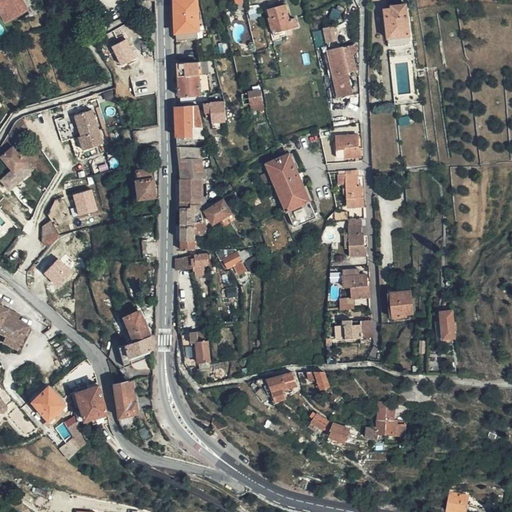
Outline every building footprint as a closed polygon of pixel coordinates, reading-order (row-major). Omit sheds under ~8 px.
[(0,0),(0,27),(1,29),(22,17),(20,11),(23,9),(17,0),(0,0)] [(201,7),(200,0),(179,0),(181,35),(196,34),(196,25),(202,25),(202,20),(204,20),(204,12),(201,13),(201,7)] [(292,14),(288,0),(283,0),(269,4),(272,13),(270,14),(274,27),(272,28),(274,37),(283,35),(282,32),(288,30),(286,24),(298,21),(297,14),(292,14)] [(394,10),(394,7),(385,8),(390,44),(408,42),(408,43),(412,43),(414,41),(408,5),(399,6),(400,10),(394,10)] [(328,32),(335,30),(335,28),(338,28),(337,22),(326,25),(328,32)] [(337,37),(335,30),(328,32),(329,39),(337,37)] [(355,40),(343,43),(348,70),(357,67),(353,49),(357,48),(355,40)] [(348,70),(343,43),(330,46),(341,94),(352,91),(348,70)] [(214,53),(211,53),(211,56),(181,56),(182,96),(206,95),(206,89),(210,89),(210,69),(220,68),(219,61),(216,52),(214,53)] [(252,97),(264,95),(265,95),(264,85),(251,87),(252,97)] [(227,97),(222,97),(210,98),(208,99),(208,115),(214,115),(214,121),(219,121),(219,132),(228,131),(228,99),(227,97)] [(202,100),(178,101),(179,130),(197,130),(197,125),(203,124),(202,100)] [(15,120),(10,128),(14,133),(30,121),(24,111),(18,117),(16,119),(15,120)] [(88,111),(70,117),(77,137),(95,131),(88,111)] [(14,133),(10,128),(3,138),(7,144),(2,147),(8,154),(11,158),(13,161),(1,171),(2,172),(8,180),(8,181),(33,162),(27,154),(30,152),(23,144),(22,144),(14,133)] [(180,135),(180,142),(190,141),(197,141),(197,130),(179,130),(180,135)] [(95,131),(79,136),(83,151),(99,144),(95,131)] [(361,144),(361,132),(339,133),(340,147),(342,147),(342,154),(364,152),(364,144),(361,144)] [(190,141),(180,142),(180,147),(182,164),(183,175),(183,194),(196,195),(199,195),(203,195),(215,196),(213,173),(210,140),(197,141),(190,141)] [(290,149),(268,159),(296,223),(317,214),(290,149)] [(153,163),(139,165),(140,173),(138,174),(140,191),(156,189),(154,171),(153,171),(153,163)] [(358,202),(367,201),(367,193),(364,193),(364,181),(362,181),(362,167),(342,168),(342,180),(349,180),(350,203),(358,202)] [(422,201),(421,185),(407,186),(408,201),(422,201)] [(99,209),(93,188),(74,193),(80,214),(99,209)] [(196,195),(183,194),(183,197),(183,223),(183,233),(196,232),(196,228),(196,224),(196,216),(196,209),(196,207),(196,198),(196,195)] [(226,195),(207,205),(207,206),(211,211),(229,201),(226,195)] [(229,201),(211,211),(214,217),(221,213),(224,217),(233,212),(230,208),(232,206),(229,201)] [(204,207),(196,207),(196,209),(196,216),(206,216),(205,211),(204,207)] [(196,216),(196,224),(208,224),(207,221),(206,216),(196,216)] [(352,244),(368,245),(368,242),(366,242),(366,231),(363,231),(362,217),(350,218),(350,220),(344,221),(345,230),(351,229),(352,244)] [(43,239),(49,245),(55,239),(60,235),(50,220),(44,224),(44,228),(43,239)] [(196,232),(183,233),(183,243),(196,243),(196,232)] [(230,243),(219,243),(217,245),(222,255),(225,254),(230,262),(230,263),(238,259),(244,255),(239,245),(233,248),(231,245),(230,243)] [(369,251),(368,245),(352,244),(351,244),(351,245),(351,249),(352,249),(352,253),(369,251)] [(210,248),(204,247),(197,248),(197,252),(193,252),(195,259),(211,258),(210,248)] [(177,252),(177,263),(194,261),(192,249),(177,252)] [(249,264),(244,255),(238,259),(243,267),(249,264)] [(354,282),(354,294),(370,293),(370,285),(369,285),(368,269),(361,269),(361,263),(349,263),(347,281),(347,283),(354,282)] [(412,288),(393,289),(393,314),(405,314),(406,310),(413,310),(412,288)] [(346,295),(345,305),(355,305),(354,294),(346,295)] [(0,327),(0,328),(10,311),(1,307),(0,306),(0,327)] [(442,333),(454,333),(452,306),(440,306),(442,333)] [(23,336),(26,338),(31,328),(20,322),(14,320),(16,315),(10,311),(0,328),(0,332),(8,337),(20,343),(23,336)] [(136,342),(152,337),(151,336),(141,312),(127,319),(136,342)] [(362,335),(361,321),(353,321),(352,317),(344,318),(345,323),(347,323),(348,336),(362,335)] [(361,319),(361,321),(362,335),(374,335),(373,318),(361,319)] [(431,322),(423,320),(421,332),(421,337),(423,337),(428,337),(430,326),(431,322)] [(205,356),(205,362),(213,361),(212,356),(211,356),(209,335),(206,335),(206,325),(191,326),(192,336),(198,336),(200,357),(205,356)] [(196,342),(192,342),(191,331),(184,332),(187,364),(198,363),(196,342)] [(19,351),(26,338),(23,336),(20,343),(8,337),(5,343),(19,351)] [(155,350),(152,337),(136,342),(127,345),(131,358),(155,350)] [(133,365),(131,358),(127,345),(120,348),(126,368),(133,365)] [(19,374),(23,380),(30,374),(26,369),(19,374)] [(30,374),(23,380),(31,389),(39,383),(32,373),(30,374)] [(322,377),(304,376),(306,385),(314,384),(315,389),(316,388),(317,392),(322,391),(324,390),(327,389),(326,388),(324,383),(322,377)] [(287,379),(285,379),(289,392),(298,390),(294,378),(292,378),(287,379)] [(264,384),(256,385),(261,392),(272,404),(275,406),(285,403),(283,393),(289,392),(285,379),(281,381),(264,384)] [(138,415),(133,381),(127,383),(122,384),(119,384),(114,385),(116,399),(120,417),(120,418),(121,418),(123,425),(133,424),(131,416),(138,415)] [(102,401),(98,388),(76,396),(80,408),(80,410),(102,401)] [(333,394),(327,389),(324,390),(322,391),(328,398),(333,394)] [(62,417),(67,413),(66,412),(50,392),(49,390),(46,393),(33,403),(51,426),(62,417)] [(0,412),(9,406),(2,398),(3,397),(0,392),(0,412)] [(325,401),(333,409),(341,402),(333,394),(328,398),(325,401)] [(109,421),(108,416),(106,416),(102,401),(80,410),(81,411),(77,413),(79,419),(83,418),(87,429),(109,421)] [(374,413),(373,424),(383,425),(389,425),(390,414),(383,413),(374,413)] [(221,422),(213,414),(211,417),(220,425),(221,422)] [(315,419),(309,427),(320,434),(322,431),(325,426),(315,419)] [(80,432),(78,424),(68,430),(72,436),(73,437),(82,448),(83,447),(80,432)] [(383,425),(373,424),(373,432),(383,433),(383,425)] [(393,425),(389,425),(383,425),(383,433),(383,439),(390,440),(390,431),(393,431),(393,430),(393,425)] [(325,426),(322,431),(329,436),(330,432),(331,430),(325,426)] [(309,427),(306,431),(317,438),(318,437),(320,434),(309,427)] [(329,436),(327,441),(343,447),(344,447),(347,435),(331,429),(331,430),(330,432),(329,436)] [(402,430),(393,430),(393,431),(390,431),(390,440),(401,440),(402,430)] [(374,439),(383,439),(383,433),(373,432),(367,431),(367,433),(363,433),(362,443),(374,444),(374,439)] [(347,435),(344,447),(351,448),(354,439),(354,437),(347,435)] [(79,452),(82,448),(73,437),(70,442),(79,452)] [(70,442),(60,443),(69,453),(79,452),(70,442)] [(295,472),(291,481),(293,482),(304,484),(306,475),(295,472)] [(470,490),(451,485),(450,492),(458,495),(456,506),(466,509),(470,490)] [(443,491),(439,507),(447,509),(448,505),(448,503),(450,492),(443,491)] [(458,495),(450,492),(448,503),(448,505),(456,506),(458,495)] [(92,511),(93,505),(73,503),(72,511),(92,511)]
